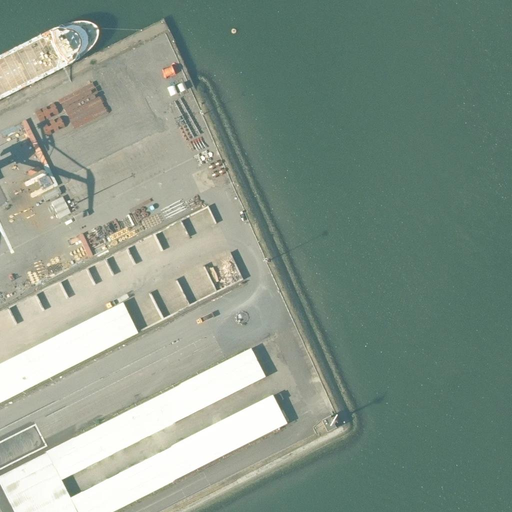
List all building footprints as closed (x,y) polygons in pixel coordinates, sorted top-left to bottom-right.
[(66,367),(137,335),(123,303),(81,322),(86,334),(88,339),(82,342),(84,347),(70,352),(73,359),(64,363),(66,367)] [(0,363),(0,400),(59,375),(56,366),(51,369),(48,362),(41,364),(34,348),(0,363)] [(0,480),(13,511),(111,511),(180,483),(180,447),(67,494),(61,481),(61,474),(183,424),(180,416),(267,380),(254,350),(182,381),(181,413),(171,413),(169,414),(166,407),(166,406),(173,403),(170,395),(47,446),(39,428),(30,427),(0,439),(0,480)] [(276,397),(198,429),(239,430),(239,446),(288,426),(276,397)] [(331,417),(322,421),(328,433),(337,428),(336,428),(334,425),(335,423),(336,422),(336,421),(335,421),(334,421),(332,421),(330,417),(331,417)]
